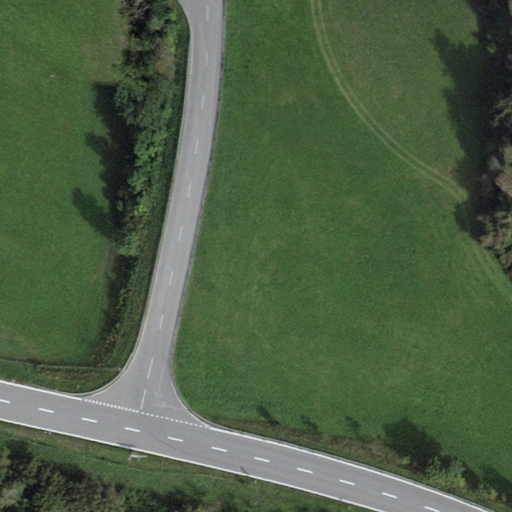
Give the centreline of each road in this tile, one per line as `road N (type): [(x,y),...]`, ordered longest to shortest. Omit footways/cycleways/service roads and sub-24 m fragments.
road 1 (unclassified): [(206,0),(141,430)]
road 2 (tertiary): [(433,511),(141,430)]
road 3 (tertiary): [(141,430),(0,399)]
